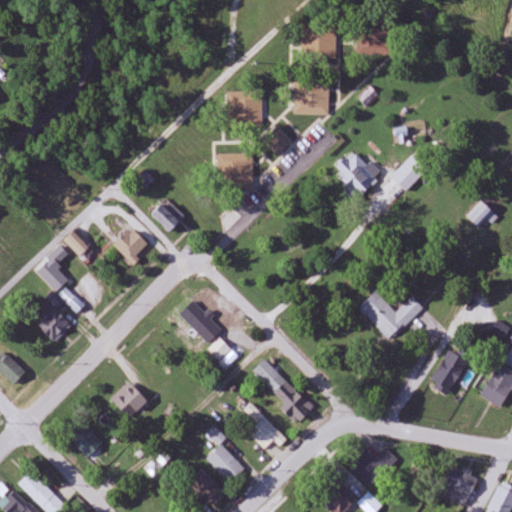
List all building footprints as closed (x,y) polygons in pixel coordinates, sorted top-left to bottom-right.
[(301,23),(301,55),(334,55),(334,23),(301,23)] [(328,115),(328,79),(295,79),(295,115),(328,115)] [(359,96),(365,107),(378,99),(372,88),(359,96)] [(262,92),(227,92),(227,126),(262,127),(262,92)] [(292,141),(277,128),(265,142),(279,155),(292,141)] [(351,150),(333,174),(361,197),(380,173),(351,150)] [(252,152),(218,152),(218,190),(252,190),(252,152)] [(467,217),(479,229),(495,214),(482,202),(467,217)] [(185,217),(172,204),(166,209),(161,204),(151,214),(169,233),(185,217)] [(113,245),(132,263),(149,245),(130,227),(113,245)] [(90,244),(77,230),(67,239),(80,253),(90,244)] [(76,294),(67,302),(81,316),(106,290),(89,273),(72,290),(76,294)] [(413,298),(396,313),(377,292),(359,308),(390,342),(425,310),(413,298)] [(55,343),(73,325),(57,308),(38,326),(55,343)] [(232,350),(222,338),(209,349),(220,361),(232,350)] [(447,396),(469,363),(450,351),(429,384),(447,396)] [(0,364),(0,371),(13,386),(26,373),(8,356),(0,364)] [(265,359),(251,373),(299,422),(313,408),(265,359)] [(501,410),(511,392),(511,372),(501,365),(481,397),(501,410)] [(127,418),(143,402),(124,383),(108,399),(127,418)] [(288,440),(252,404),(245,410),(259,424),(248,433),(265,450),(274,440),(281,447),(288,440)] [(103,444),(84,425),(69,440),(88,459),(103,444)] [(208,433),(216,445),(224,440),(216,428),(208,433)] [(231,484),(246,469),(221,445),(207,460),(231,484)] [(371,487),(398,460),(386,448),(374,460),(365,451),(350,466),(371,487)] [(465,508),(479,479),(449,464),(435,492),(465,508)] [(212,509),(226,496),(202,470),(188,483),(212,509)] [(19,485),(47,511),(54,511),(63,503),(31,472),(19,485)] [(332,511),(344,511),(356,502),(339,481),(320,498),(332,511)] [(511,511),(511,493),(500,487),(487,511),(488,511),(511,511)] [(0,503),(0,506),(5,511),(35,511),(13,490),(0,503)]
